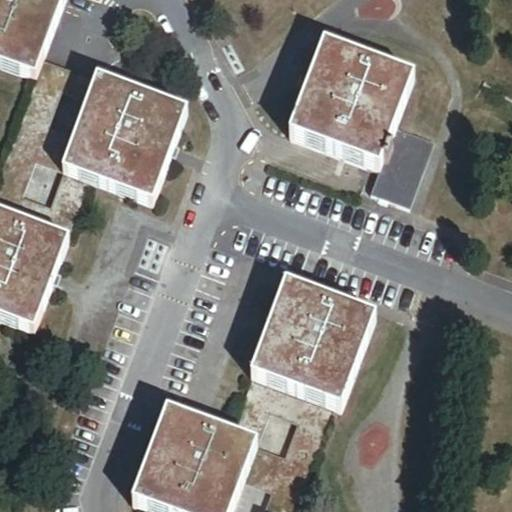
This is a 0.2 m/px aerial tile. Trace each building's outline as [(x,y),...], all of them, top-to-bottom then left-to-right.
[(0,0),(0,73),(37,87),(44,66),(68,0),(0,0)] [(380,177),(396,135),(414,85),(326,53),(292,144),(380,177)] [(37,87),(0,186),(0,223),(14,228),(23,203),(36,169),(49,133),(63,96),(70,76),(44,66),(37,87)] [(91,107),(99,86),(70,76),(63,96),(91,107)] [(64,180),(92,190),(154,213),(189,119),(99,86),(91,107),(78,143),(64,180)] [(36,169),(64,180),(78,143),(49,133),(36,169)] [(435,150),(396,135),(380,177),(371,201),(411,216),(435,150)] [(42,239),(70,249),(92,190),(64,180),(52,214),(42,239)] [(14,228),(42,239),(52,214),(23,203),(14,228)] [(0,327),(36,341),(70,249),(42,239),(14,228),(0,223),(0,327)] [(252,387),(280,397),(308,407),(334,417),(341,420),(376,326),(287,292),(252,387)] [(252,387),(231,443),(260,454),(271,423),(280,397),(252,387)] [(308,407),(280,397),(271,423),(299,433),(308,407)] [(299,511),(334,417),(308,407),(299,433),(287,464),(272,504),(269,511),(299,511)] [(135,511),(237,511),(245,494),(260,454),(231,443),(170,420),(135,511)] [(287,464),(260,454),(245,494),(272,504),(287,464)]
